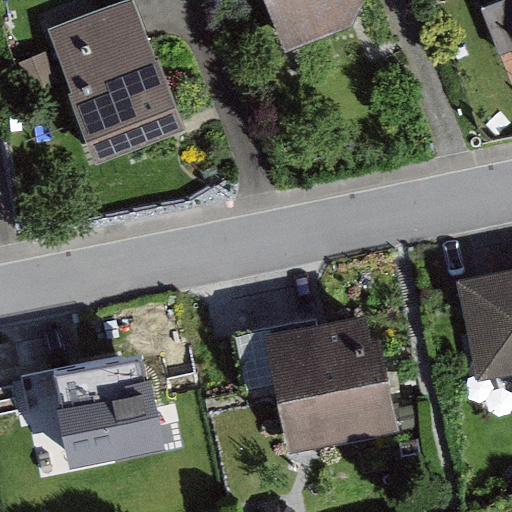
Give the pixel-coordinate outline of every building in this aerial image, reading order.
[(187,122),(138,0),(127,0),(51,30),(100,156),(187,122)] [(366,15),(359,0),(263,0),(283,48),(366,15)] [(511,268),(459,281),(481,377),(511,370),(511,268)] [(365,312),(264,337),(291,449),(393,424),(365,312)] [(167,446),(144,347),(48,369),(71,469),(167,446)]
